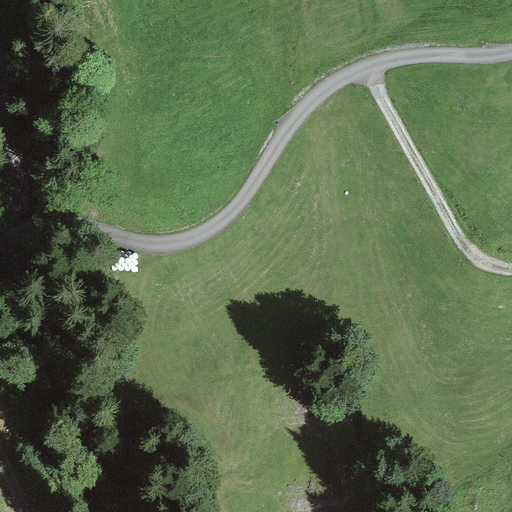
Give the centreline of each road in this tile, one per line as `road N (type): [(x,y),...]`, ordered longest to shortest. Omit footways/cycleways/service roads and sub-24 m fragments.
road 1 (track): [(511,51),(386,60),(331,83),(289,125),(232,209),(193,236),(154,243),(67,227)]
road 2 (track): [(511,268),(479,259),(457,235),(364,66)]
